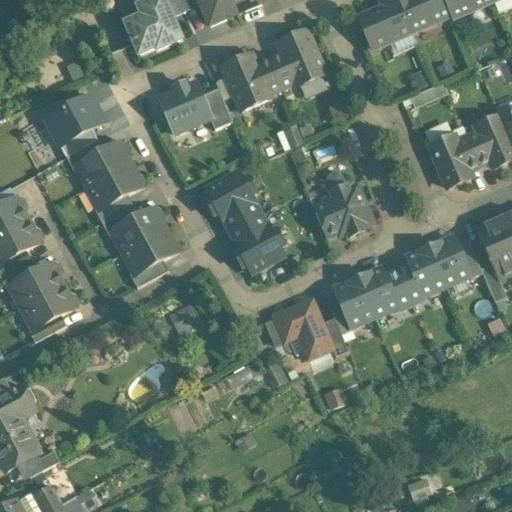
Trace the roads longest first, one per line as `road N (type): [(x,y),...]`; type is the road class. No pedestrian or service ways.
road 1 (residential): [(323,4),(139,84),(134,112),(239,298),(271,297),(403,239)]
road 2 (residential): [(371,117),(402,138),(439,224)]
road 3 (residential): [(371,117),(366,150),(403,239)]
road 4 (residential): [(323,4),(371,117)]
